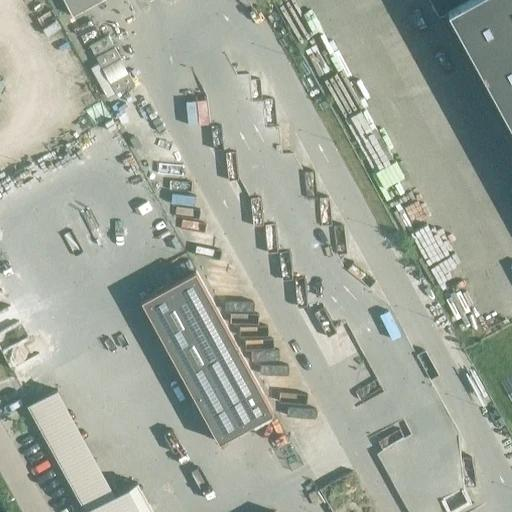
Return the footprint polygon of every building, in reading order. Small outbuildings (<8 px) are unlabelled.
[(61,0),(70,16),(100,0),(61,0)] [(511,0),(432,0),(440,12),(450,7),(506,109),(511,119),(511,0)] [(88,45),(93,54),(112,44),(107,35),(88,45)] [(93,58),(113,94),(132,84),(112,48),(93,58)] [(220,441),(274,412),(197,270),(142,299),(220,441)] [(301,377),(301,368),(275,368),(275,377),(301,377)] [(315,382),(302,384),(304,400),(291,402),(293,417),(320,413),(315,382)] [(83,510),(82,510),(82,511),(152,511),(136,482),(114,494),(85,510),(83,511),(83,510)]
